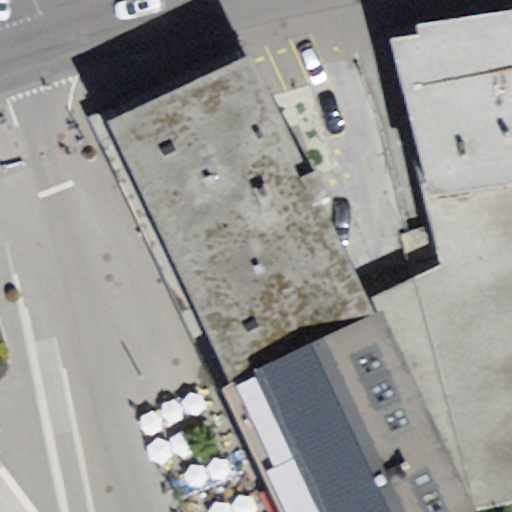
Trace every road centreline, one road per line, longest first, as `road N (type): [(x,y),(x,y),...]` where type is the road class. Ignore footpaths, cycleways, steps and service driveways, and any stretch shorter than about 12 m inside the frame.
road 1 (residential): [(173,511),(106,354),(32,52)]
road 2 (secondary): [(32,52),(208,0)]
